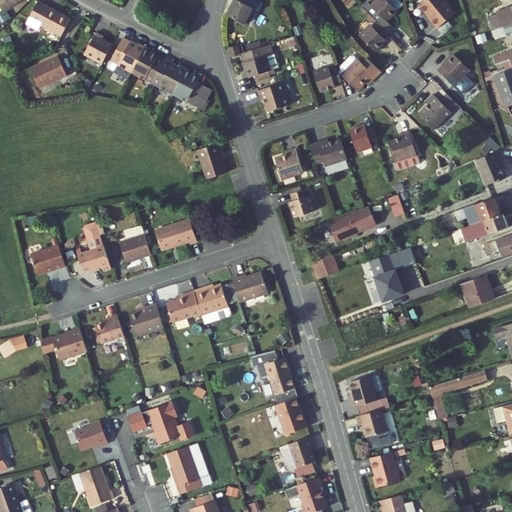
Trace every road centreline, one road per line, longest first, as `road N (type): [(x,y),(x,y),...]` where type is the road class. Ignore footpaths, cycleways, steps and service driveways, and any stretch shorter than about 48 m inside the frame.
road 1 (residential): [(357,511),(274,237)]
road 2 (residential): [(274,237),(67,306)]
road 3 (track): [(511,305),(320,379)]
road 4 (residential): [(243,141),(399,90)]
road 5 (residential): [(215,53),(175,49),(83,0)]
